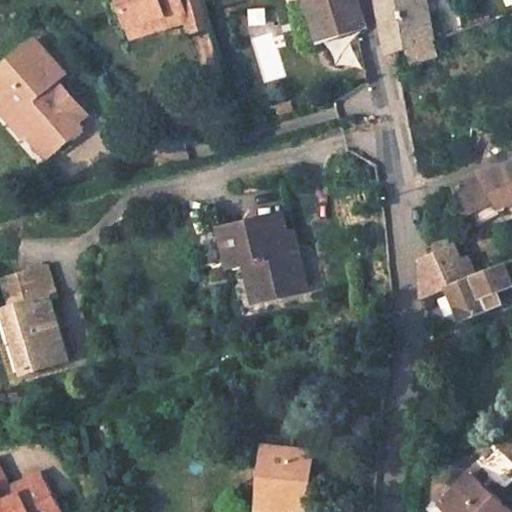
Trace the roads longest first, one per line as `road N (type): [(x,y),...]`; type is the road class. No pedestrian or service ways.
road 1 (residential): [(400,199),(388,511)]
road 2 (residential): [(365,0),(400,199)]
road 3 (residential): [(400,199),(511,154)]
